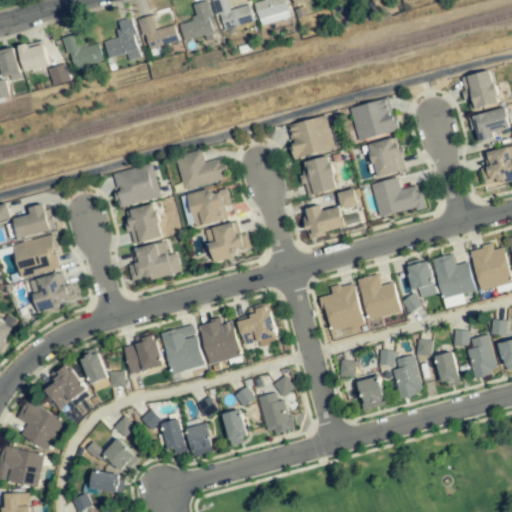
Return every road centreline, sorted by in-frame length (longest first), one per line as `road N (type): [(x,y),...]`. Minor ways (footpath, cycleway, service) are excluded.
road 1 (residential): [(511,209),(62,334),(0,393)]
road 2 (residential): [(163,492),(511,391)]
road 3 (residential): [(334,441),(286,271)]
